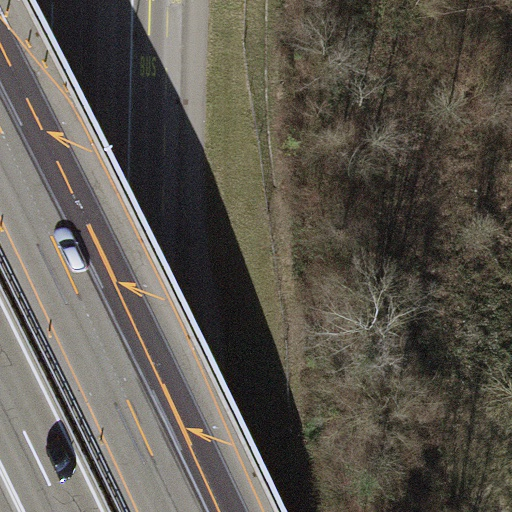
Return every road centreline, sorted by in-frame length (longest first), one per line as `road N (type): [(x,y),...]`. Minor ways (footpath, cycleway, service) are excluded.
road 1 (secondary): [(121,511),(133,0)]
road 2 (secondary): [(52,0),(41,511)]
road 3 (motorway): [(188,511),(0,126)]
road 4 (motorway): [(0,385),(59,503)]
